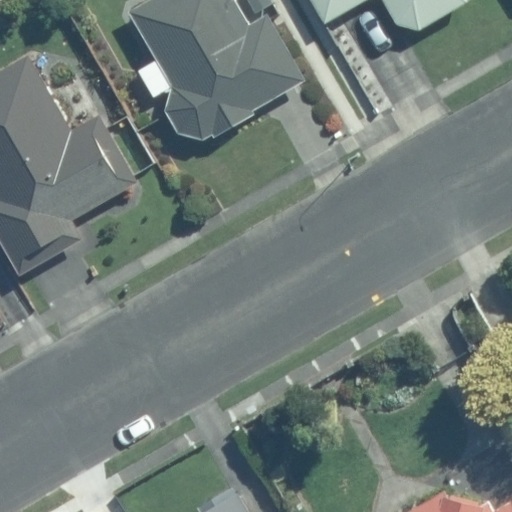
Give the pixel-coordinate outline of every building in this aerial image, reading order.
[(318,82),(271,0),(146,0),(132,8),(161,59),(126,79),(154,129),(174,118),(174,119),(175,121),(176,122),(176,123),(177,124),(178,126),(179,127),(180,128),(181,129),(182,130),(183,131),(184,132),(185,133),(186,134),(188,135),(189,135),(190,136),(191,137),(193,138),(194,138),(196,139),(197,139),(198,139),(200,140),(201,140),(203,140),(204,140),(206,140),(207,140),(209,141),(210,140),(212,140),(213,140),(215,140),(216,139),(318,82)] [(476,0),(313,0),(328,26),(373,0),(386,0),(401,26),(426,33),(475,5),(476,0)] [(36,62),(0,81),(0,197),(4,204),(0,206),(0,228),(26,277),(93,241),(81,219),(141,187),(106,122),(77,138),(36,62)] [(511,511),(511,503),(454,492),(421,511),(511,511)] [(252,511),(244,497),(216,511),(252,511)]
